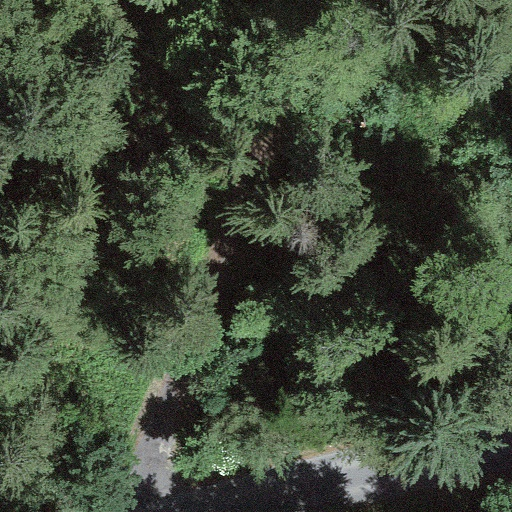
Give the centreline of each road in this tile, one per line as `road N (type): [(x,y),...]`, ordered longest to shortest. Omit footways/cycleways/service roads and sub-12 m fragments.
road 1 (track): [(365,0),(282,451)]
road 2 (tertiary): [(103,511),(282,451),(511,408)]
